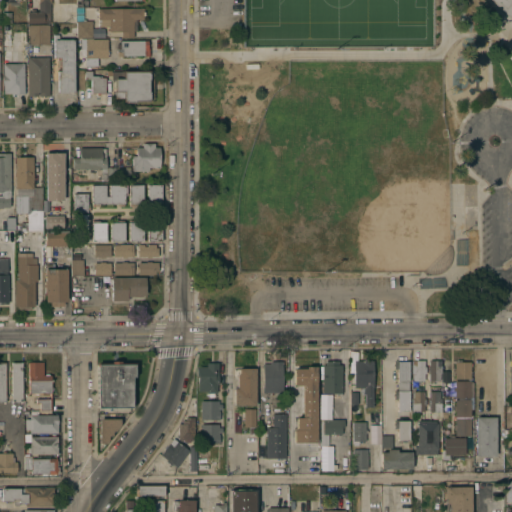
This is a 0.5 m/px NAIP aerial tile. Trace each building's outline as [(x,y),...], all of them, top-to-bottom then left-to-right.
[(49,12),(49,21),(42,21),(42,22),(27,22),(26,11),(29,11),(29,8),(33,8),(33,11),(38,11),(38,0),(50,0),(50,3),(49,3),(49,12)] [(511,21),(491,0),(511,0),(511,21)] [(81,7),(81,20),(90,20),(91,36),(76,37),(76,7),(81,7)] [(142,7),(142,10),(143,10),(143,14),(142,14),(142,18),(135,18),(135,30),(132,30),(132,36),(120,36),(120,31),(108,31),(108,30),(107,30),(107,27),(108,27),(108,26),(97,26),(97,7),(142,7)] [(48,44),(27,43),(27,24),(48,24),(48,44)] [(73,90),(66,90),(66,92),(56,92),(56,70),(59,70),(59,56),(53,56),(52,34),(58,33),(58,38),(62,38),(62,31),(75,31),(75,39),(72,39),(73,90)] [(106,57),(96,57),(96,65),(80,65),(80,57),(84,57),(84,38),(106,38),(106,57)] [(146,39),(147,49),(143,49),(143,54),(121,55),(116,55),(116,51),(119,50),(119,40),(146,39)] [(33,56),(33,49),(42,50),(42,56),(47,56),(48,95),(27,95),(27,96),(27,92),(27,56),(33,56)] [(23,62),(23,93),(10,93),(10,92),(2,92),(2,62),(22,62),(23,62)] [(104,92),(99,92),(99,94),(96,94),(96,92),(90,92),(90,78),(83,78),(83,70),(90,70),(90,75),(97,75),(97,77),(104,77),(104,92)] [(152,99),(148,99),(148,101),(134,101),(134,102),(123,102),(123,101),(121,101),(121,98),(113,98),(113,91),(113,79),(110,79),(110,70),(121,70),(148,70),(148,71),(148,72),(152,72),(152,99)] [(159,166),(147,166),(147,170),(131,170),(131,155),(135,155),(135,146),(141,146),(141,142),(153,142),(153,146),(158,146),(159,166)] [(100,147),(105,147),(105,167),(106,167),(106,166),(114,166),(114,180),(101,180),(101,178),(100,178),(100,172),(104,172),(104,168),(95,168),(95,169),(88,169),(88,168),(71,168),(71,157),(78,157),(78,147),(100,147)] [(45,151),(62,151),(62,200),(45,200),(45,151)] [(0,152),(9,152),(10,196),(8,196),(9,206),(2,206),(2,207),(0,207),(0,152)] [(32,186),(41,186),(41,210),(42,229),(27,229),(26,212),(15,212),(15,156),(32,156),(32,186)] [(129,166),(128,180),(116,180),(116,166),(129,166)] [(146,184),(160,183),(160,202),(160,204),(152,205),(152,202),(147,202),(146,184)] [(125,184),(125,194),(123,194),(123,205),(115,205),(115,203),(99,203),(99,205),(91,205),(91,203),(91,184),(104,184),(105,195),(109,195),(108,195),(108,184),(125,184)] [(142,202),(136,203),(136,205),(129,205),(129,203),(128,203),(128,184),(142,184),(142,202)] [(72,193),(86,193),(86,203),(88,203),(88,210),(86,210),(86,211),(72,211),(72,193)] [(72,214),(88,214),(88,222),(86,222),(86,232),(72,232),(72,214)] [(62,215),(62,228),(44,228),(44,215),(62,215)] [(14,229),(5,229),(5,225),(4,225),(4,220),(5,220),(5,216),(14,216),(14,229)] [(105,240),(91,241),(91,222),(91,220),(99,219),(99,222),(105,221),(105,240)] [(109,221),(115,221),(115,219),(123,219),(123,240),(110,240),(109,221)] [(128,221),(129,221),(129,219),(136,219),(136,221),(142,221),(142,240),(128,240),(128,221)] [(160,240),(147,240),(147,222),(152,222),(152,219),(157,219),(157,221),(160,221),(160,240)] [(45,245),(44,230),(67,230),(68,245),(45,245)] [(109,244),(109,256),(103,256),(103,257),(99,257),(99,256),(93,256),(93,245),(109,244)] [(125,256),(125,257),(121,257),(121,256),(112,256),(112,244),(132,244),(132,255),(125,256)] [(150,256),(150,257),(145,257),(145,255),(137,256),(137,244),(143,244),(143,245),(146,245),(146,244),(154,244),(154,247),(157,247),(157,255),(150,256)] [(18,306),(15,306),(15,278),(16,278),(16,252),(31,252),(31,257),(35,257),(35,264),(36,264),(36,280),(33,280),(33,306),(30,306),(30,309),(18,309),(18,306)] [(70,259),(82,258),(82,274),(70,274),(70,259)] [(93,274),(93,262),(99,262),(99,261),(103,261),(103,262),(109,262),(109,269),(111,269),(111,272),(109,272),(109,274),(93,274)] [(112,274),(112,261),(120,261),(125,261),(132,261),(132,273),(130,273),(130,274),(112,274)] [(145,261),(150,261),(157,261),(157,270),(154,270),(154,273),(137,273),(137,261),(145,261)] [(66,301),(62,301),(62,305),(48,305),(48,301),(44,301),(44,268),(45,268),(45,263),(53,263),(53,268),(66,268),(66,301)] [(144,276),(144,294),(141,294),(141,296),(126,296),(126,300),(110,300),(110,283),(109,283),(108,277),(110,277),(110,276),(144,276)] [(372,387),(371,387),(372,406),(363,406),(363,392),(362,393),(362,387),(352,387),(352,360),(362,359),(362,358),(365,358),(365,359),(372,359),(372,387)] [(407,410),(396,410),(396,397),(392,397),(392,389),(396,389),(396,368),(392,368),(392,359),(396,359),(396,360),(407,360),(407,410)] [(423,365),(424,365),(424,372),(423,372),(422,380),(411,380),(412,372),(411,372),(411,359),(423,359),(423,365)] [(440,372),(438,372),(439,380),(427,380),(427,372),(426,372),(426,365),(427,365),(427,359),(439,359),(440,372)] [(469,378),(453,378),(453,372),(451,372),(451,367),(453,367),(453,361),(454,361),(454,359),(460,359),(460,361),(469,361),(469,378)] [(110,362),(110,360),(119,360),(119,362),(134,362),(134,366),(133,366),(133,376),(131,376),(131,406),(97,406),(97,366),(95,366),(95,362),(97,362),(110,362)] [(281,391),(261,392),(261,363),(269,363),(269,361),(281,360),(281,391)] [(340,392),(340,395),(334,395),(334,392),(321,392),(321,364),(323,364),(323,360),(337,360),(337,364),(340,364),(340,392)] [(21,401),(10,401),(10,396),(9,396),(9,393),(10,393),(10,368),(9,368),(9,365),(10,365),(10,361),(21,361),(21,401)] [(27,392),(27,361),(42,361),(42,374),(43,374),(44,373),(47,373),(48,374),(50,374),(50,385),(51,386),(51,390),(50,391),(50,392),(27,392)] [(217,383),(216,383),(216,391),(213,391),(213,395),(208,395),(208,392),(206,392),(206,390),(197,390),(197,376),(196,376),(196,365),(205,365),(205,361),(217,361),(217,383)] [(254,404),(233,404),(232,387),(236,387),(236,373),(237,373),(237,367),(254,367),(254,404)] [(293,443),(316,443),(315,367),(292,367),(292,385),(300,385),(300,417),(293,417),(293,443)] [(469,397),(453,397),(453,391),(451,391),(451,386),(453,386),(453,380),(469,380),(469,397)] [(409,410),(409,404),(411,404),(411,397),(412,397),(412,390),(422,390),(423,397),(424,397),(424,404),(423,404),(423,411),(411,411),(411,410),(409,410)] [(427,404),(426,404),(426,398),(427,397),(427,390),(438,390),(438,396),(440,396),(440,415),(436,415),(436,414),(431,414),(431,410),(428,410),(427,404)] [(355,404),(356,392),(349,392),(348,404),(355,404)] [(319,395),(330,395),(330,417),(319,417),(319,395)] [(51,409),(39,409),(39,402),(35,402),(35,398),(51,398),(51,409)] [(469,416),(453,416),(453,409),(451,409),(451,404),(453,404),(453,398),(469,398),(469,416)] [(217,399),(217,403),(220,403),(220,408),(217,408),(217,409),(218,409),(218,419),(199,419),(199,399),(217,399)] [(254,426),(242,426),(242,408),(254,407),(254,426)] [(284,457),(265,457),(265,426),(271,426),(271,413),(284,413),(284,457)] [(56,414),(56,432),(28,432),(28,429),(23,429),(23,418),(28,418),(28,414),(56,414)] [(182,423),(182,419),(184,419),(184,416),(193,416),(193,438),(189,438),(189,441),(182,441),(182,438),(177,439),(177,423),(180,423),(182,423)] [(494,455),(474,455),(474,416),(494,416),(494,455)] [(469,434),(454,434),(454,428),(452,428),(452,423),(454,423),(454,417),(469,417),(469,434)] [(98,418),(123,418),(114,430),(111,430),(112,435),(107,435),(107,440),(105,442),(98,442),(98,418)] [(343,426),(340,426),(340,433),(321,433),(319,433),(319,419),(321,419),(321,418),(343,418),(343,424),(343,426)] [(393,419),(408,419),(407,443),(403,443),(404,440),(396,440),(396,427),(392,427),(393,419)] [(411,471),(411,440),(415,440),(415,422),(416,422),(416,419),(434,419),(434,422),(435,422),(435,453),(437,453),(437,452),(439,452),(439,454),(441,454),(441,449),(442,449),(442,471),(411,471)] [(351,421),(364,421),(364,428),(366,428),(366,432),(364,432),(364,442),(359,443),(359,440),(358,440),(358,442),(357,442),(357,443),(352,443),(352,440),(351,440),(351,421)] [(217,423),(217,426),(220,426),(220,432),(218,432),(218,433),(218,442),(217,442),(200,442),(199,423),(217,423)] [(379,424),(368,424),(368,442),(378,442),(379,424)] [(391,434),(391,447),(380,447),(380,434),(391,434)] [(442,449),(443,449),(443,437),(448,437),(447,434),(453,434),(453,437),(463,437),(464,453),(448,454),(448,456),(454,456),(455,458),(457,458),(458,465),(458,466),(454,466),(455,470),(449,470),(449,471),(442,471),(442,449)] [(56,435),(56,453),(29,453),(29,452),(28,452),(28,451),(27,451),(27,447),(29,447),(29,435),(56,435)] [(165,445),(168,442),(172,437),(188,449),(175,466),(171,463),(165,459),(159,454),(162,449),(165,445)] [(330,437),(318,437),(317,460),(330,461),(330,437)] [(366,467),(352,467),(352,448),(366,448),(366,467)] [(380,467),(381,451),(386,451),(386,448),(396,448),(396,450),(410,451),(410,468),(380,467)] [(0,452),(1,452),(1,450),(5,450),(5,452),(11,452),(11,461),(15,461),(15,472),(0,472),(0,452)] [(24,456),(31,456),(30,457),(47,457),(55,457),(55,459),(57,459),(57,465),(58,465),(58,472),(54,473),(54,474),(52,474),(52,473),(49,473),(49,474),(48,474),(48,472),(46,472),(46,474),(40,474),(40,472),(30,473),(30,469),(24,469),(24,456)] [(511,502),(511,480),(503,481),(504,502),(511,502)] [(163,485),(163,494),(135,494),(135,485),(163,485)] [(470,511),(448,511),(448,502),(444,502),(444,485),(470,485),(470,511)] [(24,505),(24,502),(17,502),(17,498),(11,498),(11,500),(0,500),(0,487),(22,487),(22,486),(36,486),(36,488),(42,488),(42,486),(52,486),(52,505),(24,505)] [(192,511),(177,511),(175,511),(175,506),(176,506),(176,498),(193,498),(192,511)] [(162,511),(152,511),(152,499),(162,499),(162,511)] [(225,511),(212,511),(212,503),(220,503),(220,501),(225,501),(225,511)]
